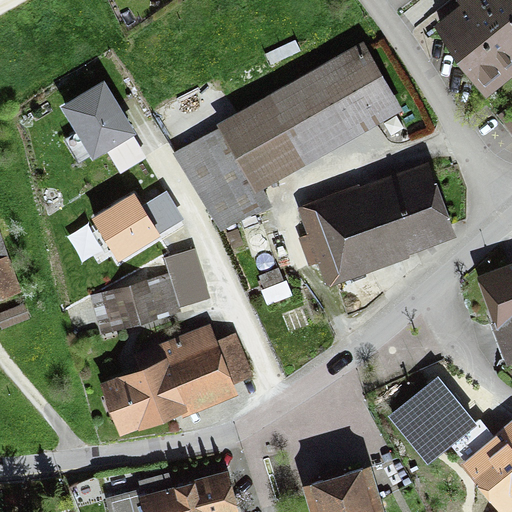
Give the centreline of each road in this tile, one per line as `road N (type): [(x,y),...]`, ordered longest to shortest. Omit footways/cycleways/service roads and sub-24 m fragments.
road 1 (residential): [(0,464),(155,448),(229,431),(423,301)]
road 2 (residential): [(511,203),(372,0)]
road 3 (residential): [(423,301),(511,395)]
road 4 (residential): [(423,301),(511,216)]
